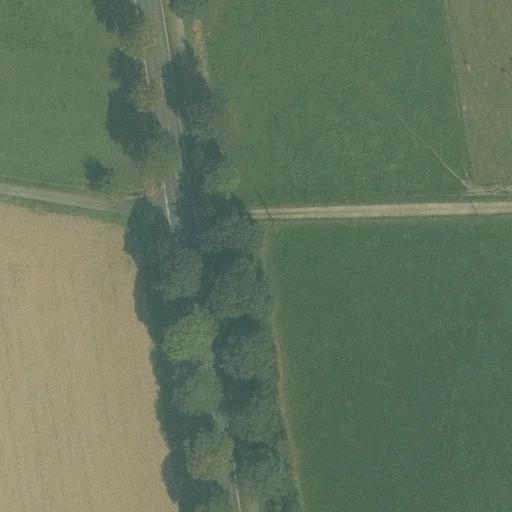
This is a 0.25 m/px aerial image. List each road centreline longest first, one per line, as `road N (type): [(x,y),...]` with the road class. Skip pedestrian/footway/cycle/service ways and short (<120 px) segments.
road 1 (secondary): [(147,0),(231,511)]
road 2 (track): [(511,211),(180,221)]
road 3 (track): [(0,192),(180,221)]
